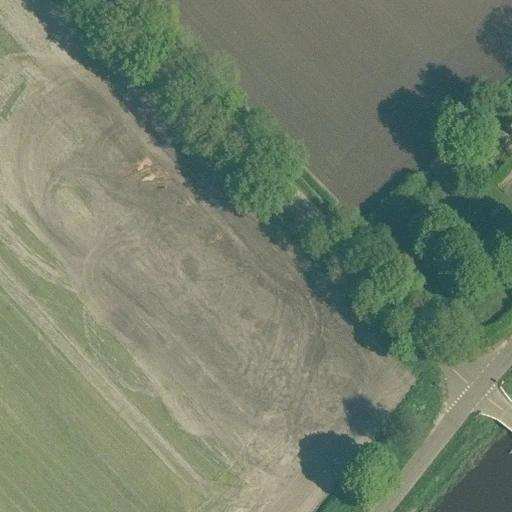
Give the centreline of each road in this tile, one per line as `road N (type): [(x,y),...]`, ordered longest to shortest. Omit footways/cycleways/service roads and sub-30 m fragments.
road 1 (unclassified): [(477,392),(93,0)]
road 2 (unclassified): [(378,511),(477,392)]
